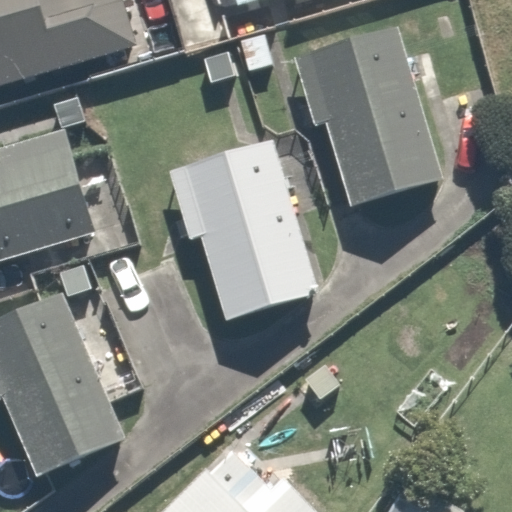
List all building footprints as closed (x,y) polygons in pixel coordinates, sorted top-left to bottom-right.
[(116,0),(0,0),(0,106),(112,77),(105,48),(153,35),(144,1),(119,8),(116,0)] [(172,0),(189,58),(270,35),(265,19),(331,0),(172,0)] [(292,75),(280,41),(208,66),(220,100),(292,75)] [(466,198),(423,41),(304,75),(324,149),(348,142),(371,225),(466,198)] [(0,280),(130,243),(134,242),(93,99),(59,109),(66,133),(16,147),(23,173),(0,179),(0,280)] [(322,318),(290,153),(181,174),(198,262),(221,258),(236,335),(322,318)] [(175,374),(143,286),(0,338),(0,411),(2,417),(19,410),(48,492),(141,458),(118,395),(175,374)] [(318,511),(258,451),(196,511),(318,511)] [(465,511),(417,484),(400,511),(465,511)]
